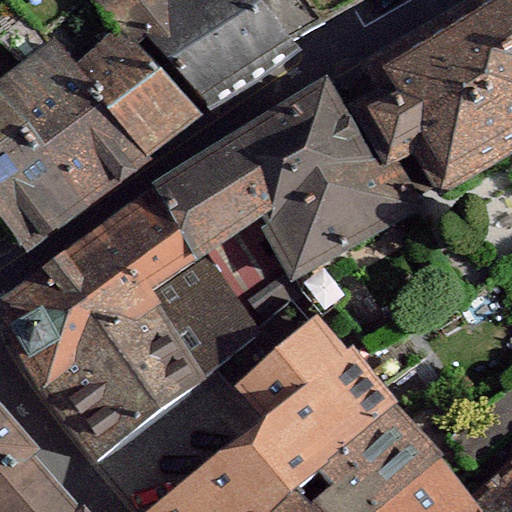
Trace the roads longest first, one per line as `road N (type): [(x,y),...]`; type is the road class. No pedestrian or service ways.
road 1 (tertiary): [(0,285),(336,62),(444,0)]
road 2 (residential): [(0,394),(102,511)]
